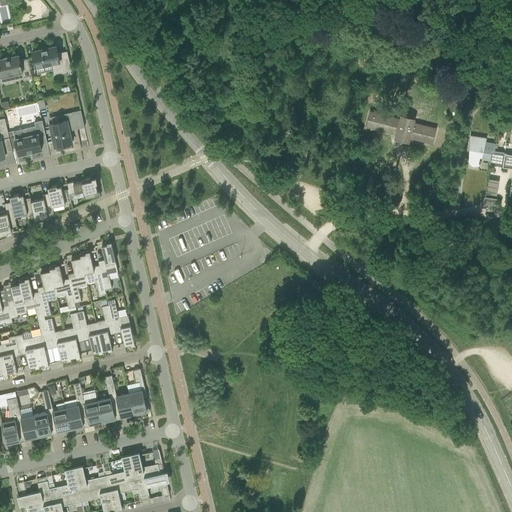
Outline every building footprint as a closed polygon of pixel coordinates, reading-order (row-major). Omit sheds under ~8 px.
[(52,63),(54,73),(64,71),(64,72),(71,70),(67,51),(58,53),(56,46),(47,48),(46,47),(41,48),(41,49),(32,52),(35,67),(52,63)] [(14,80),(24,78),(23,77),(31,75),(27,59),(20,60),(18,55),(19,55),(18,54),(18,55),(10,56),(4,57),(4,58),(0,58),(0,76),(0,77),(13,74),(14,80)] [(54,147),(72,143),(69,130),(84,127),(80,110),(60,115),(61,121),(49,123),(54,147)] [(435,129),(412,123),(413,120),(401,116),(400,120),(370,113),(366,126),(396,134),(396,135),(401,137),(408,139),(409,137),(431,143),(435,129)] [(0,156),(1,156),(1,157),(5,156),(4,153),(12,151),(6,123),(4,118),(0,118),(0,156)] [(17,148),(18,155),(27,153),(27,154),(28,153),(31,152),(31,153),(33,152),(41,150),(40,144),(47,142),(42,120),(34,122),(35,126),(24,128),(26,136),(14,139),(17,148)] [(13,131),(8,132),(12,149),(17,148),(14,139),(13,131)] [(490,160),(491,151),(494,152),(494,151),(495,144),(494,143),(494,146),(484,144),(486,138),(470,136),(469,145),(472,145),(471,149),(469,149),(469,161),(469,163),(470,165),(471,166),(473,167),(475,167),(477,166),(478,165),(479,163),(480,163),(481,158),(490,160)] [(490,160),(489,165),(511,168),(511,143),(511,144),(505,143),(504,152),(494,151),(494,152),(491,151),(490,160)] [(66,183),(66,185),(67,185),(68,189),(69,194),(80,191),(84,194),(85,198),(94,196),(94,198),(100,196),(99,190),(97,190),(96,183),(97,182),(96,176),(81,180),(81,181),(73,183),(72,182),(66,183)] [(71,202),(69,194),(68,189),(62,190),(61,186),(56,187),(56,186),(47,188),(48,193),(49,193),(52,207),(71,202)] [(31,201),(34,218),(34,219),(37,218),(38,220),(43,218),(43,217),(53,214),(53,216),(54,216),(54,214),(52,207),(49,193),(48,193),(42,195),(43,198),(31,201)] [(9,198),(10,202),(11,202),(15,219),(27,216),(27,219),(34,218),(31,201),(30,197),(24,199),(23,195),(18,196),(18,194),(12,196),(12,197),(9,198)] [(484,197),(483,203),(496,205),(497,199),(484,197)] [(6,211),(0,211),(0,234),(1,234),(1,235),(7,234),(7,232),(11,231),(10,227),(17,226),(15,219),(11,202),(10,202),(4,203),(6,211)] [(98,261),(106,293),(105,289),(112,288),(108,274),(118,272),(111,242),(101,244),(102,246),(101,246),(104,259),(98,261)] [(80,253),(87,285),(87,283),(96,281),(99,295),(106,293),(98,261),(99,265),(93,266),(89,251),(80,253)] [(68,274),(75,307),(76,307),(75,303),(81,301),(78,287),(87,285),(80,253),(79,253),(80,255),(71,257),(71,259),(74,273),(68,274)] [(49,266),(56,297),(65,295),(68,308),(75,307),(68,274),(67,274),(68,278),(63,280),(59,264),(49,266)] [(38,291),(44,316),(51,315),(47,301),(57,299),(56,297),(49,266),(49,268),(41,270),(41,272),(40,272),(44,286),(37,287),(38,291)] [(35,308),(38,321),(45,320),(44,316),(38,291),(32,293),(29,277),(19,280),(26,312),(27,312),(26,310),(35,308)] [(17,314),(26,312),(19,280),(18,280),(19,282),(10,284),(11,285),(10,285),(13,299),(7,301),(8,305),(11,318),(18,317),(17,314)] [(12,322),(11,318),(8,305),(2,306),(0,298),(0,322),(4,321),(5,324),(12,322)] [(114,299),(107,300),(108,305),(115,333),(121,331),(124,345),(125,345),(125,347),(135,345),(127,315),(118,317),(115,303),(114,299)] [(104,320),(96,322),(102,352),(112,350),(109,334),(115,333),(108,305),(107,305),(102,306),(101,306),(104,320)] [(78,312),(76,312),(83,340),(89,339),(92,353),(93,352),(93,354),(102,352),(96,322),(87,324),(83,310),(83,311),(78,312)] [(73,328),(64,330),(71,360),(80,357),(77,342),(83,340),(76,312),(69,314),(73,328)] [(52,318),(45,320),(51,348),(57,346),(61,360),(62,362),(71,360),(64,330),(55,332),(52,318)] [(41,335),(32,337),(39,367),(49,365),(45,349),(51,348),(45,320),(38,321),(41,335)] [(22,334),(15,335),(19,355),(26,354),(29,367),(30,369),(39,367),(32,337),(23,339),(22,334)] [(9,342),(0,344),(7,374),(17,372),(13,356),(19,355),(15,335),(8,337),(9,342)] [(141,390),(129,393),(133,414),(140,413),(140,414),(149,412),(147,402),(145,403),(144,398),(147,398),(140,368),(133,370),(136,382),(139,381),(141,390)] [(109,397),(97,400),(102,421),(108,420),(108,422),(114,420),(114,418),(109,395),(116,393),(112,375),(104,377),(109,397)] [(77,405),(65,408),(70,429),(76,427),(77,429),(83,428),(82,426),(83,426),(77,402),(84,401),(84,400),(80,384),(80,382),(73,384),(77,405)] [(54,384),(47,386),(48,390),(49,395),(56,394),(54,384)] [(34,387),(28,389),(30,398),(37,397),(38,392),(34,387)] [(46,412),(33,415),(38,436),(44,434),(45,436),(51,435),(50,433),(51,433),(45,410),(52,408),(49,395),(48,390),(41,391),(46,412)] [(116,396),(116,393),(109,395),(114,418),(115,418),(114,414),(120,413),(120,417),(127,415),(128,417),(133,416),(133,414),(129,393),(116,396)] [(14,417),(20,415),(16,397),(6,399),(6,401),(9,411),(8,421),(1,422),(6,443),(13,442),(13,444),(19,442),(19,440),(14,417)] [(96,397),(84,400),(84,401),(77,402),(83,426),(82,422),(88,420),(89,424),(95,423),(96,424),(102,423),(101,421),(102,421),(97,400),(96,397)] [(56,407),(52,408),(45,410),(51,433),(50,429),(56,428),(57,432),(64,430),(64,432),(70,430),(70,429),(65,408),(64,402),(56,404),(56,407)] [(21,418),(20,415),(14,417),(19,440),(18,436),(24,435),(25,439),(32,437),(32,439),(38,438),(38,436),(33,415),(21,418)] [(164,472),(161,458),(160,458),(154,460),(155,464),(142,467),(139,455),(139,452),(130,454),(130,457),(135,479),(164,472)] [(122,459),(124,471),(111,474),(110,470),(104,471),(107,485),(135,479),(130,457),(130,454),(121,456),(121,459),(122,459)] [(104,471),(103,471),(98,473),(99,477),(85,480),(83,468),(82,465),(73,467),(74,470),(79,492),(107,485),(104,471)] [(65,472),(68,484),(54,487),(53,483),(48,484),(46,476),(51,498),(79,492),(74,470),(73,467),(64,469),(65,472)] [(164,472),(135,479),(139,492),(140,501),(149,498),(147,486),(159,483),(162,496),(169,494),(166,482),(169,481),(167,471),(164,472)] [(20,495),(17,496),(17,497),(19,505),(22,505),(51,498),(47,485),(46,476),(37,478),(39,491),(27,494),(24,481),(17,483),(20,495)] [(121,505),(118,493),(132,490),(133,494),(139,492),(135,479),(107,485),(112,507),(113,510),(122,508),(121,505)] [(113,510),(112,507),(107,485),(79,492),(82,505),(88,504),(87,500),(100,497),(103,509),(104,511),(113,510)] [(82,506),(82,505),(79,492),(51,498),(53,511),(63,511),(62,506),(75,503),(76,507),(82,506)] [(23,508),(23,511),(34,511),(44,510),(44,511),(53,511),(51,498),(22,505),(23,508)]
